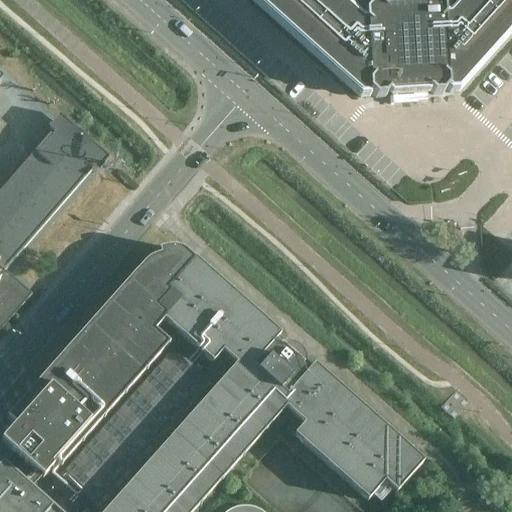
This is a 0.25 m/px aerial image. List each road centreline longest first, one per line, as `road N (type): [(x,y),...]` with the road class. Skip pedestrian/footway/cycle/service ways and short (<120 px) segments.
road 1 (tertiary): [(0,375),(246,94)]
road 2 (tertiary): [(511,332),(246,94)]
road 3 (tertiary): [(246,94),(138,0)]
